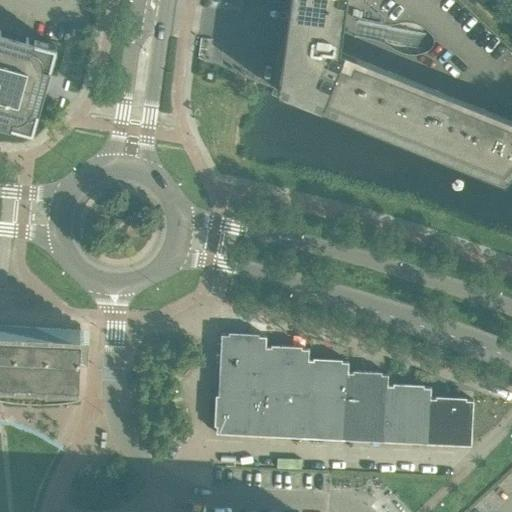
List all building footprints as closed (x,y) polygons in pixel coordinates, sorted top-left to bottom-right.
[(511,171),(511,52),(456,0),(288,0),(276,91),(503,181),(511,171)] [(40,104),(48,75),(56,46),(0,29),(0,123),(3,124),(32,132),(40,104)] [(77,399),(80,329),(0,325),(0,400),(3,401),(18,403),(33,404),(49,404),(64,403),(79,401),(79,399),(77,399)] [(262,390),(264,346),(265,346),(266,336),(258,335),(258,333),(228,331),(228,334),(220,333),(218,388),(262,390)] [(215,394),(214,425),(216,425),(215,433),(302,437),(306,359),(308,359),(308,348),(301,348),(301,346),(271,344),(270,347),(265,346),(264,346),(262,390),(218,388),(217,395),(215,394)] [(346,372),(347,372),(348,361),(341,361),(341,359),(314,357),(314,360),(308,359),(306,359),(302,437),(343,439),(346,372)] [(385,385),(387,385),(388,374),(381,374),(381,371),(352,370),(352,372),(347,372),(346,372),(343,439),(383,441),(385,385)] [(428,397),(430,398),(430,387),(423,386),(423,384),(392,383),(392,385),(387,385),(385,385),(383,441),(425,443),(428,397)] [(471,445),(473,400),(465,399),(466,397),(435,396),(435,398),(430,398),(428,397),(425,443),(471,445)]
